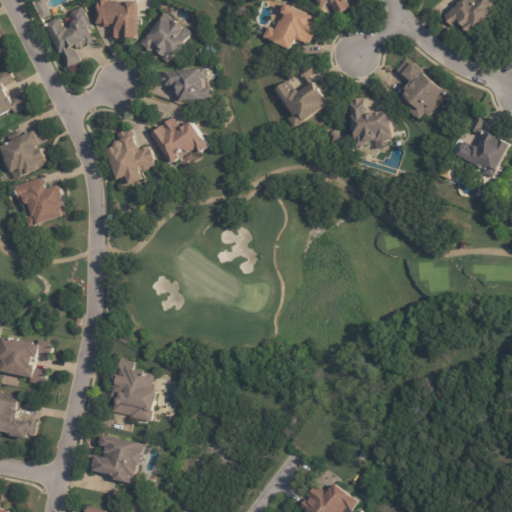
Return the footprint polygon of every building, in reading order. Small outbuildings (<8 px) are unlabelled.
[(138,0),(138,11),(139,37),(136,37),(136,39),(130,39),(130,37),(125,37),(125,38),(111,38),(111,26),(105,26),(105,24),(99,24),(99,0),(111,0),(111,1),(121,1),(121,5),(128,5),(128,0),(138,0)] [(348,0),(352,6),(349,8),(350,10),(343,13),(342,12),(339,14),(332,1),(324,6),(320,0),(348,0)] [(495,0),(503,9),(470,33),(465,27),(466,26),(462,21),(455,27),(446,16),(461,3),(460,2),(463,0),(495,0)] [(318,29),(315,35),(316,36),(312,43),(311,42),(310,45),(298,40),(293,51),(265,37),(270,27),(277,30),(280,24),(279,23),(284,12),(284,10),(287,5),(322,21),(318,29)] [(98,41),(89,45),(88,43),(79,48),(78,46),(76,47),(83,61),(70,68),(62,53),(63,52),(48,24),(61,17),(66,26),(69,27),(70,29),(74,26),(73,25),(74,21),(70,13),(83,6),(90,21),(88,22),(98,41)] [(176,20),(177,19),(186,27),(188,27),(192,31),(192,35),(172,61),(169,62),(164,59),(164,56),(166,54),(160,50),(160,51),(156,48),(152,52),(142,43),(149,33),(151,35),(165,16),(174,23),(176,20)] [(439,103),(436,107),(438,108),(432,116),(428,113),(423,119),(419,116),(419,117),(416,114),(416,113),(408,106),(407,107),(401,102),(408,94),(407,94),(410,89),(409,88),(415,81),(410,77),(410,78),(407,76),(406,77),(399,70),(408,60),(413,65),(416,61),(427,71),(426,72),(448,91),(445,94),(449,99),(445,103),(442,100),(439,103)] [(317,72),(311,76),(315,82),(316,81),(323,91),(324,91),(327,95),(326,95),(331,103),(298,127),(292,118),(298,114),(292,106),(288,109),(276,91),(288,82),(294,92),(299,88),(301,92),(311,85),(302,72),(313,64),(318,72),(317,72)] [(16,81),(6,86),(13,99),(23,94),(25,97),(26,97),(29,103),(28,104),(30,107),(18,114),(15,108),(0,116),(0,73),(10,68),(12,71),(12,70),(16,78),(15,78),(16,81)] [(206,68),(208,68),(209,78),(206,78),(207,87),(214,86),(214,87),(215,87),(215,97),(215,99),(182,101),(181,90),(182,90),(182,85),(163,86),(162,72),(167,72),(167,71),(180,70),(203,68),(203,69),(206,68)] [(368,100),(369,113),(392,111),(396,142),(389,143),(389,140),(369,143),(369,146),(359,147),(355,116),(353,100),(367,98),(368,100)] [(194,123),(204,135),(204,136),(212,145),(203,152),(197,146),(176,163),(153,134),(174,118),(183,129),(188,124),(189,125),(193,121),(194,123)] [(487,122),(483,131),(488,134),(490,131),(499,136),(498,138),(503,140),(504,138),(511,142),(511,148),(501,170),(500,170),(496,178),(486,173),(488,169),(486,168),(485,169),(482,167),(483,166),(460,154),(465,144),(476,150),(478,145),(482,147),(487,137),(473,130),(479,118),(487,122)] [(46,151),(49,157),(47,158),(50,164),(19,180),(18,179),(17,180),(11,170),(13,170),(7,158),(8,157),(2,146),(10,142),(11,142),(8,137),(21,130),(24,135),(31,132),(32,132),(37,130),(37,131),(42,129),(44,132),(49,141),(39,147),(40,148),(44,147),(46,151)] [(338,130),(341,136),(354,140),(349,153),(333,147),(336,139),(333,133),(338,130)] [(136,135),(141,149),(150,146),(151,149),(152,148),(153,151),(154,151),(157,157),(156,157),(157,161),(156,161),(158,166),(152,168),(152,170),(144,173),(147,179),(133,184),(131,179),(124,182),(123,178),(120,179),(109,150),(118,146),(118,144),(119,142),(121,140),(124,140),(123,139),(136,134),(136,135)] [(49,189),(61,186),(62,188),(64,188),(66,196),(64,196),(69,215),(39,225),(40,226),(31,228),(28,216),(34,215),(31,203),(28,204),(25,202),(24,198),(20,199),(19,194),(20,194),(18,186),(45,178),(46,183),(47,183),(49,189)] [(40,345),(42,345),(43,340),(55,343),(53,355),(52,355),(51,358),(40,355),(39,358),(36,357),(34,365),(38,366),(37,369),(48,372),(48,374),(49,374),(47,384),(46,383),(46,386),(33,383),(34,378),(1,371),(4,360),(0,359),(0,354),(4,337),(40,345)] [(158,377),(155,391),(161,392),(154,423),(134,418),(134,416),(110,411),(116,385),(114,385),(116,375),(121,376),(122,369),(121,369),(123,360),(136,363),(134,370),(158,375),(158,377)] [(20,404),(19,405),(21,405),(20,411),(21,411),(20,421),(33,424),(33,422),(40,424),(37,437),(31,436),(30,440),(13,436),(13,435),(0,431),(0,392),(21,397),(20,404)] [(147,448),(147,451),(146,451),(144,467),(141,466),(138,483),(136,483),(135,485),(118,481),(116,478),(116,475),(95,471),(97,467),(96,466),(96,463),(97,462),(98,456),(106,458),(108,448),(104,447),(103,443),(104,437),(106,436),(148,445),(147,448)] [(338,485),(362,503),(355,511),(350,509),(347,511),(308,511),(303,508),(315,491),(326,499),(334,489),(335,489),(338,485)] [(0,508),(6,509),(5,510),(13,511),(0,511),(0,499),(1,500),(0,504),(0,508)]
